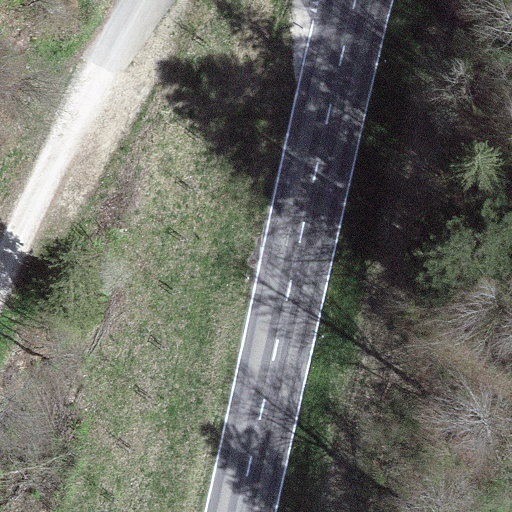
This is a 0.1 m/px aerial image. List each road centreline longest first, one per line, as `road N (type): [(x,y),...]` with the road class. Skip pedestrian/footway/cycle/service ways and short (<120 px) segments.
road 1 (primary): [(238,511),(355,0)]
road 2 (track): [(0,273),(102,64),(143,0)]
